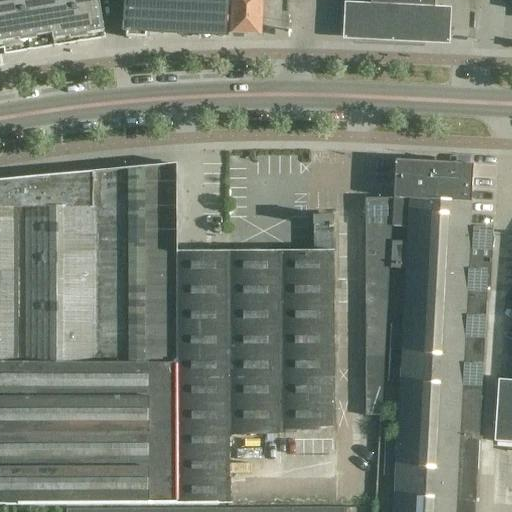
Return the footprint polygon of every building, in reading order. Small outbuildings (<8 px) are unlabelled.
[(5,56),(106,39),(100,1),(102,0),(0,0),(0,50),(4,50),(5,56)] [(128,0),(128,8),(126,38),(146,39),(147,29),(200,32),(200,36),(206,40),(212,37),(212,32),(222,33),(222,34),(225,34),(225,31),(227,7),(226,0),(128,0)] [(229,33),(244,34),(245,0),(230,0),(230,8),(227,7),(225,31),(229,31),(229,33)] [(245,0),(244,34),(261,35),(263,0),(245,0)] [(453,3),(380,0),(345,0),(345,21),(345,37),(452,40),(453,31),(453,3)] [(470,225),(473,165),(396,161),(392,227),(409,228),(408,241),(403,326),(391,325),(389,382),(401,383),(398,439),(386,438),(384,476),(396,477),(393,511),(475,511),(487,289),(490,289),(493,226),(470,225)] [(230,429),(334,429),(334,253),(336,253),(336,239),(334,239),(333,217),(308,218),(309,241),(314,241),(314,254),(178,254),(177,183),(176,184),(176,165),(0,181),(0,500),(45,504),(176,505),(218,505),(218,504),(230,504),(230,429)] [(365,199),(365,218),(365,241),(366,416),(382,417),(390,241),(393,199),(365,199)] [(407,244),(393,243),(391,269),(406,270),(407,244)] [(511,381),(498,380),(494,442),(511,443),(511,381)]
